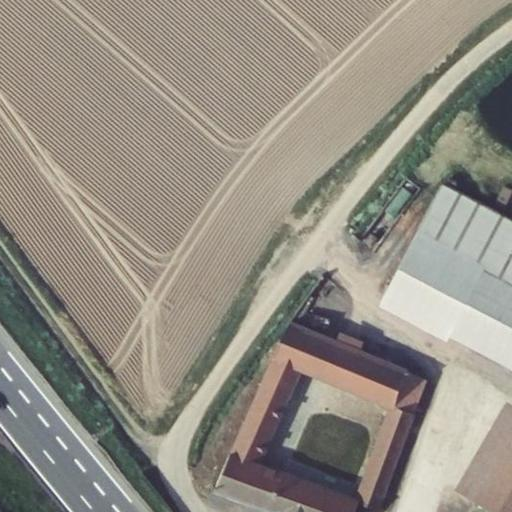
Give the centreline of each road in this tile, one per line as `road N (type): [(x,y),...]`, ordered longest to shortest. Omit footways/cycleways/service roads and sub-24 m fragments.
road 1 (unclassified): [(177,465),(197,409),(310,250),(422,112),(511,31)]
road 2 (track): [(177,465),(136,435),(0,251)]
road 3 (motorway): [(96,511),(0,395)]
